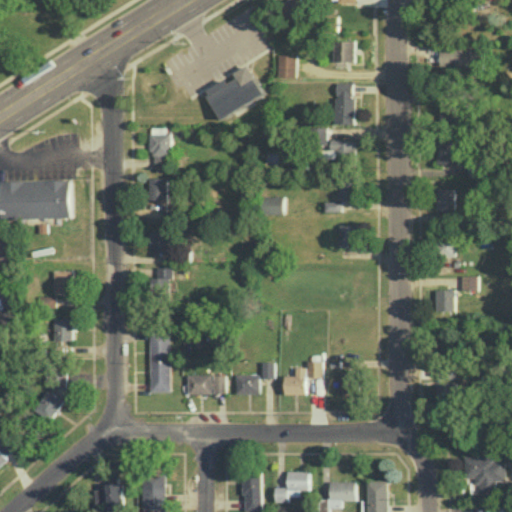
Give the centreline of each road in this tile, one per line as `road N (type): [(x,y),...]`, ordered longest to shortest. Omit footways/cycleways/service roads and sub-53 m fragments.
road 1 (residential): [(426,511),(424,461),(400,433),(396,0)]
road 2 (residential): [(13,511),(105,432),(400,433)]
road 3 (residential): [(105,432),(120,388),(111,49)]
road 4 (secondary): [(0,117),(191,0)]
